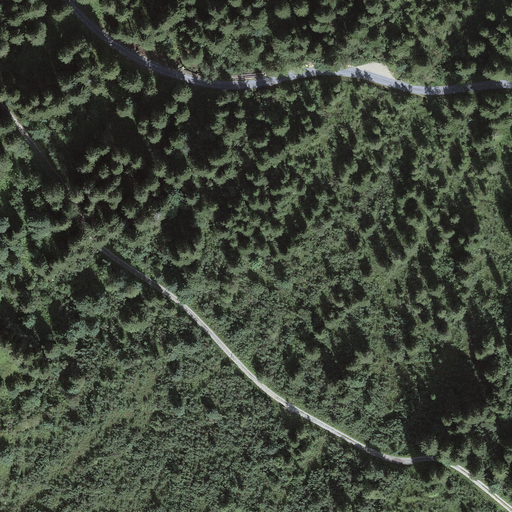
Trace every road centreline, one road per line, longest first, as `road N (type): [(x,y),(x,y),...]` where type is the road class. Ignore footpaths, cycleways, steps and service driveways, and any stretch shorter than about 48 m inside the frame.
road 1 (track): [(0,104),(102,242),(175,297),(267,389),(380,455),(455,464),(511,509)]
road 2 (track): [(511,88),(414,89),(340,72),(216,86),(138,60),(65,0)]
